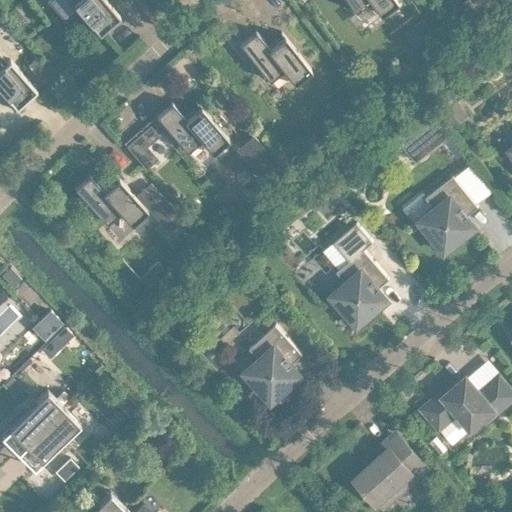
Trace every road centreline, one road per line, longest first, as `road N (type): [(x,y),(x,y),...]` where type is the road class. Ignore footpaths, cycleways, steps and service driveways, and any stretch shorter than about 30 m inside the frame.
road 1 (residential): [(216,511),(511,248)]
road 2 (residential): [(0,183),(209,0)]
